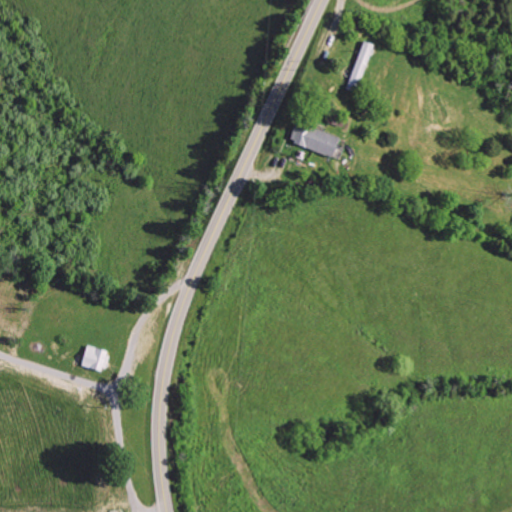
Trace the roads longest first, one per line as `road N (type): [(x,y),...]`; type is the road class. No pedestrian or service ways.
road 1 (primary): [(170,511),(165,389),(181,321),(324,0)]
road 2 (residential): [(206,256),(143,311),(119,389),(166,481)]
